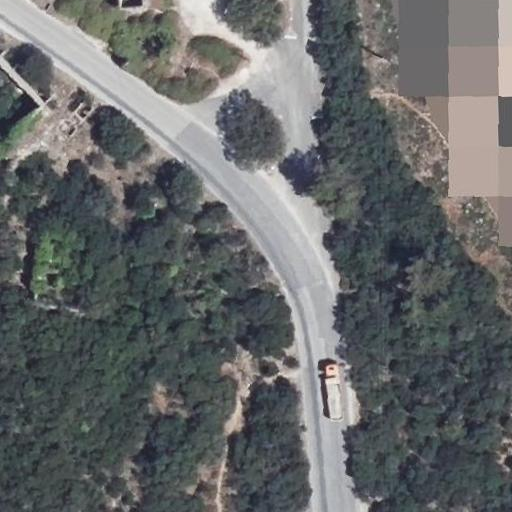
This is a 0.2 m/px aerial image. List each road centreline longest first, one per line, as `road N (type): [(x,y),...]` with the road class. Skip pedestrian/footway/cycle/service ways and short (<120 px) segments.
road 1 (tertiary): [(340,511),(329,365),(312,273)]
road 2 (unclassified): [(312,273),(305,48)]
road 3 (tertiary): [(185,123),(0,0)]
road 4 (track): [(511,194),(434,46),(421,0)]
road 5 (tertiary): [(312,273),(257,193),(185,123)]
road 6 (unclassified): [(305,48),(185,123)]
